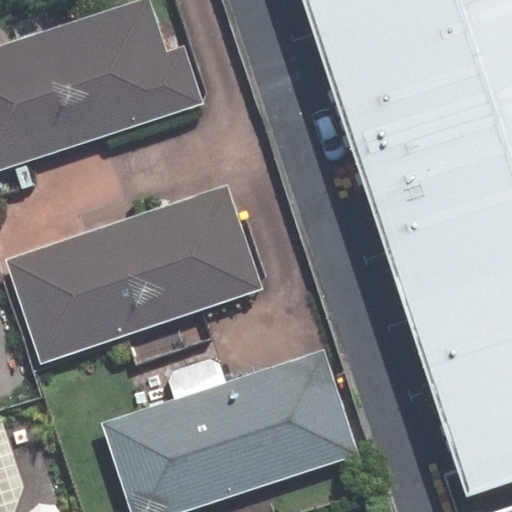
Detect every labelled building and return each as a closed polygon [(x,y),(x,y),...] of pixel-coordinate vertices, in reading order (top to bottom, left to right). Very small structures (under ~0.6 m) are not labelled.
[(511,0),(299,0),(464,500),(511,483),(511,0)] [(0,28),(0,29),(5,45),(0,46),(0,168),(193,106),(175,50),(156,55),(139,2),(32,35),(27,21),(0,28)] [(219,188),(0,261),(0,275),(31,367),(254,292),(219,188)] [(159,376),(167,402),(93,426),(120,511),(176,511),(349,457),(316,354),(219,386),(211,361),(159,376)] [(0,511),(2,511),(14,488),(0,445),(0,511)]
